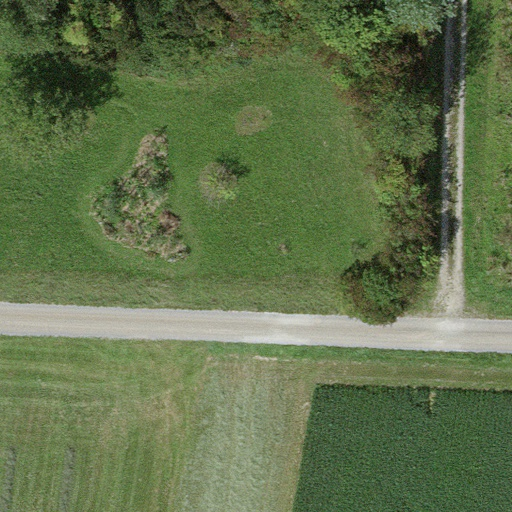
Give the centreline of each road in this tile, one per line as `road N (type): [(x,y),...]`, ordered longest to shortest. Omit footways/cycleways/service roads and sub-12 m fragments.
road 1 (track): [(0,316),(511,335)]
road 2 (track): [(446,332),(461,0)]
